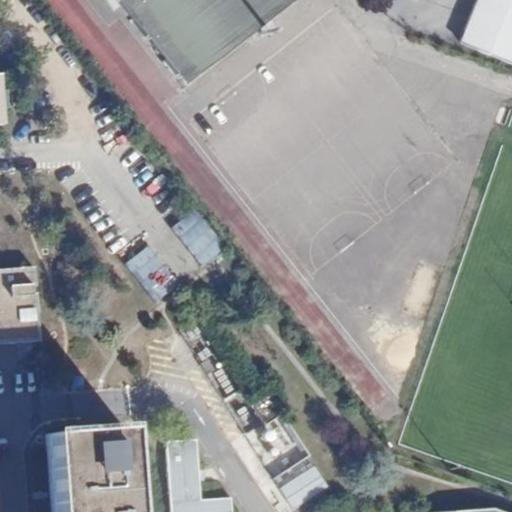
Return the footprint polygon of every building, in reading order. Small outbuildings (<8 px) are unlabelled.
[(118,0),(182,82),(285,0),(118,0)] [(511,0),(489,0),(472,45),(511,61),(511,0)] [(135,232),(95,176),(69,195),(110,250),(135,232)] [(145,241),(121,261),(147,293),(172,273),(145,241)] [(0,313),(34,311),(31,276),(0,278),(0,313)] [(276,417),(262,399),(251,407),(264,426),(276,417)] [(131,511),(126,436),(46,442),(51,511),(131,511)] [(195,442),(164,445),(170,511),(231,511),(230,500),(200,503),(195,442)]
